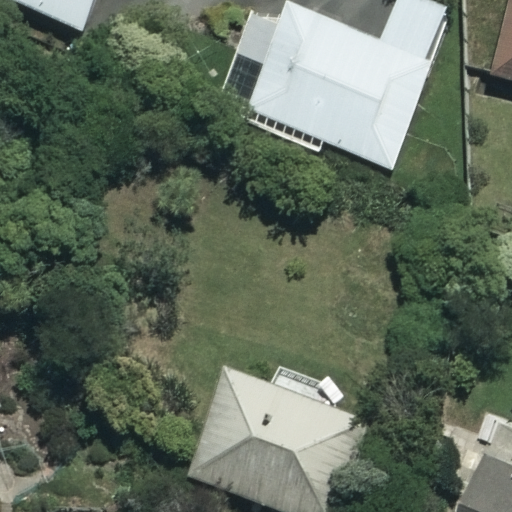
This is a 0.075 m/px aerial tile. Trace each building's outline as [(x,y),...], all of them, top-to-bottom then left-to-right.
[(16,0),(86,30),(99,0),(16,0)] [(257,81),(246,109),(284,124),(277,141),(313,155),(320,138),(396,167),(458,8),(436,0),(402,0),(387,39),(291,2),(277,36),(261,30),(243,76),(257,81)] [(511,11),(495,76),(511,80),(511,11)] [(342,511),(376,418),(233,367),(194,479),(288,511),(342,511)] [(511,511),(511,468),(488,459),(466,511),(511,511)]
